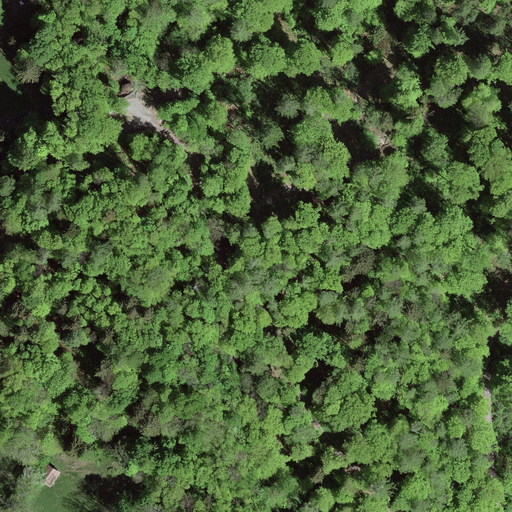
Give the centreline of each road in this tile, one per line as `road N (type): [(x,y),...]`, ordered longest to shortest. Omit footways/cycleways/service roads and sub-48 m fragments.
road 1 (track): [(390,511),(297,397),(199,215),(194,169),(168,134),(83,131),(57,138),(32,157),(0,220)]
road 2 (track): [(499,511),(486,404),(489,347),(511,326)]
road 3 (track): [(156,129),(129,112),(88,108),(0,119)]
